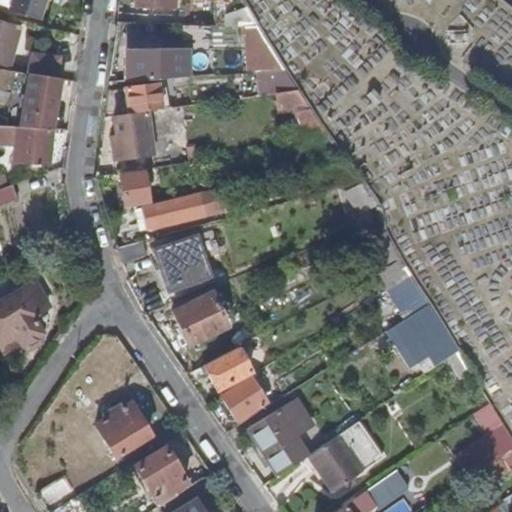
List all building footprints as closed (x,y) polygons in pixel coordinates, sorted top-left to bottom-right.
[(43,0),(13,0),(12,7),(39,16),(43,0)] [(175,0),(135,0),(135,7),(175,8),(175,0)] [(0,18),(0,65),(8,68),(22,26),(0,18)] [(146,24),(118,22),(116,42),(145,43),(146,24)] [(260,28),(234,27),(237,73),(257,72),(287,70),(260,28)] [(126,52),(127,81),(176,78),(174,51),(126,52)] [(287,70),(257,72),(259,96),(275,93),(301,90),(287,70)] [(51,130),(59,79),(31,75),(20,128),(51,130)] [(159,85),(109,90),(104,116),(113,115),(146,110),(162,108),(159,85)] [(334,139),(301,90),(275,93),(277,111),(294,109),(315,143),(334,139)] [(146,110),(113,115),(115,136),(109,137),(113,159),(152,153),(152,155),(182,151),(180,131),(149,135),(146,110)] [(20,128),(15,128),(12,166),(50,167),(51,130),(20,128)] [(157,167),(117,174),(123,209),(147,204),(145,187),(159,184),(157,167)] [(4,171),(0,172),(0,190),(10,187),(4,171)] [(0,206),(16,201),(10,187),(0,190),(0,206)] [(200,195),(139,208),(144,229),(204,216),(200,195)] [(399,256),(383,231),(370,239),(386,265),(399,256)] [(196,237),(153,251),(166,292),(209,278),(196,237)] [(141,242),(116,249),(121,263),(145,255),(141,242)] [(21,290),(10,271),(0,277),(0,349),(2,352),(18,342),(23,346),(27,347),(32,346),(39,340),(40,337),(39,334),(30,318),(47,306),(32,283),(21,290)] [(209,294),(171,312),(187,345),(225,327),(209,294)] [(429,304),(409,318),(439,365),(449,358),(458,352),(429,304)] [(235,348),(202,365),(215,390),(247,372),(235,348)] [(458,352),(449,358),(461,379),(471,372),(458,352)] [(247,377),(218,396),(234,421),(263,403),(247,377)] [(247,430),(277,477),(307,457),(296,438),(309,430),(291,402),(247,430)] [(452,452),(468,479),(479,472),(472,463),(510,436),(502,423),(491,404),(482,411),(493,428),(452,452)] [(127,405),(93,427),(112,458),(147,436),(127,405)] [(332,494),(382,458),(357,422),(307,457),(332,494)] [(472,463),(479,472),(511,449),(511,439),(510,436),(472,463)] [(132,467),(156,506),(186,488),(162,448),(132,467)] [(46,511),(53,511),(77,497),(64,477),(36,494),(46,511)] [(368,488),(333,511),(368,511),(380,503),(368,488)] [(53,511),(86,511),(77,497),(53,511)] [(199,511),(192,501),(174,511),(199,511)]
